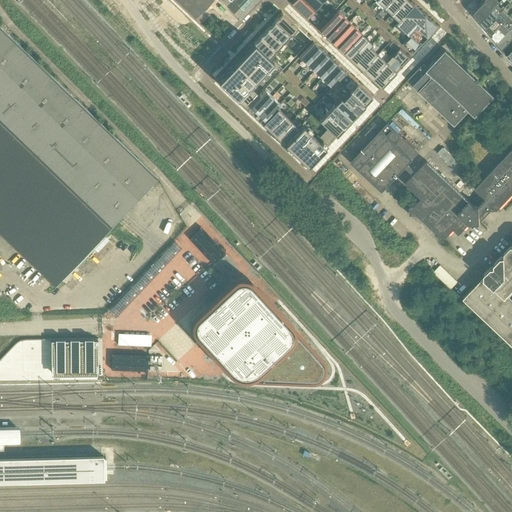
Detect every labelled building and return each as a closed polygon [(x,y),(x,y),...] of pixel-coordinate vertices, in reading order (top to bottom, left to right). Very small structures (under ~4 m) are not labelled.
[(176,0),(180,3),(179,3),(181,4),(184,8),(186,9),(189,12),(190,13),(191,13),(192,15),(193,16),(194,18),(195,16),(196,16),(196,15),(200,11),(201,10),(205,5),(206,6),(210,10),(211,10),(215,14),(215,15),(216,15),(220,19),(225,23),(225,24),(230,28),(229,28),(230,28),(231,28),(235,23),(235,24),(235,23),(239,19),(240,19),(240,18),(241,18),(257,0),(176,0)] [(304,0),(293,0),(291,3),(307,18),(314,10),(304,0)] [(319,0),(304,0),(314,10),(321,2),(319,0)] [(391,0),(385,7),(392,14),(404,0),(391,0)] [(410,0),(404,0),(392,14),(399,21),(397,24),(406,15),(415,5),(410,0)] [(500,0),(485,0),(472,14),(480,22),(496,5),(500,0)] [(406,15),(397,24),(410,36),(402,45),(412,55),(429,36),(438,26),(426,15),(415,5),(406,15)] [(501,9),(496,5),(480,22),(485,29),(504,8),(502,7),(501,9)] [(507,11),(504,8),(485,29),(490,34),(504,21),(501,18),(507,11)] [(282,12),(275,20),(290,35),(298,27),(282,12)] [(327,22),(320,30),(331,41),(337,34),(332,29),(343,17),(337,12),(327,22)] [(511,18),(509,15),(504,21),(490,34),(497,42),(511,25),(511,18)] [(337,34),(331,41),(337,46),(348,34),(343,29),(348,22),(343,17),(332,29),(337,34)] [(324,19),(317,27),(320,30),(327,22),(324,19)] [(275,20),(268,28),(283,43),(290,35),(275,20)] [(348,34),(337,46),(343,52),(360,33),(348,22),(343,29),(348,34)] [(511,25),(497,42),(502,48),(511,37),(511,25)] [(0,233),(54,286),(158,178),(0,26),(0,233)] [(268,28),(261,35),(276,50),(283,43),(268,28)] [(360,33),(343,52),(348,57),(365,38),(360,33)] [(261,35),(253,43),(269,58),(276,50),(261,35)] [(511,37),(502,48),(507,54),(511,49),(511,37)] [(365,38),(348,57),(354,62),(369,46),(371,44),(365,38)] [(313,42),(300,57),(307,64),(321,49),(313,42)] [(225,73),(218,81),(235,97),(242,89),(250,80),(257,73),(263,66),(270,59),(269,58),(253,43),(247,50),(240,57),(233,64),(225,73)] [(369,46),(354,62),(362,71),(377,55),(369,46)] [(386,63),(371,79),(381,88),(394,73),(389,67),(396,60),(402,65),(409,57),(400,48),(396,52),(386,63)] [(321,49),(307,64),(315,71),(329,56),(321,49)] [(421,92),(422,93),(427,98),(428,99),(433,103),(433,104),(434,105),(440,110),(441,111),(446,116),(447,117),(452,122),(453,123),(454,123),(453,123),(455,124),(456,123),(461,116),(461,117),(463,115),(468,109),(474,114),(475,115),(476,114),(476,113),(483,106),(485,104),(484,104),(492,96),(492,97),(493,95),(492,94),(492,95),(492,94),(491,93),(486,89),(485,88),(483,86),(482,85),(477,81),(476,79),(476,80),(462,67),(463,66),(461,65),(461,66),(457,61),(456,60),(455,60),(454,58),(453,57),(448,53),(447,52),(446,51),(445,52),(444,53),(444,52),(443,53),(444,53),(437,60),(436,61),(429,69),(429,68),(428,69),(423,63),(408,79),(413,84),(414,86),(414,85),(419,90),(421,92)] [(377,55),(362,71),(371,79),(386,63),(377,55)] [(329,56),(315,71),(322,78),(336,63),(329,56)] [(336,63),(322,78),(330,85),(336,79),(341,74),(344,70),(336,63)] [(341,74),(336,79),(340,82),(345,77),(341,74)] [(346,84),(350,89),(356,83),(352,78),(346,84)] [(357,83),(349,92),(364,106),(372,97),(357,83)] [(249,87),(237,99),(247,109),(250,106),(265,90),(259,96),(249,87)] [(265,90),(250,106),(257,113),(272,97),(265,90)] [(349,92),(342,99),(357,113),(364,106),(349,92)] [(272,97),(257,113),(265,120),(277,107),(280,104),(272,97)] [(340,97),(333,105),(350,121),(357,113),(342,99),(340,97)] [(333,105),(326,112),(343,128),(350,121),(333,105)] [(265,120),(262,123),(270,130),(285,114),(277,107),(265,120)] [(326,112),(319,120),(328,128),(336,136),(343,128),(326,112)] [(285,114),(270,130),(277,137),(292,121),(285,114)] [(292,121),(277,137),(285,144),(303,125),(302,125),(299,128),(292,121)] [(376,123),(370,129),(376,135),(382,129),(376,123)] [(497,209),(511,193),(511,148),(474,188),(485,198),(478,206),(474,206),(427,161),(425,161),(416,171),(413,169),(407,164),(418,153),(387,124),(382,129),(371,141),(351,162),(382,191),(396,176),(405,166),(410,172),(413,174),(406,182),(406,184),(421,198),(414,205),(410,205),(409,206),(409,214),(417,214),(440,236),(446,236),(453,229),(457,233),(459,233),(469,223),(479,223),(479,217),(486,210),(497,209)] [(303,125),(285,144),(292,151),(300,159),(308,166),(325,147),(321,143),(314,137),(310,132),(303,125)] [(328,128),(319,138),(327,145),(336,136),(328,128)] [(376,135),(370,129),(365,135),(371,141),(376,135)] [(437,153),(461,175),(468,167),(461,159),(458,162),(442,147),(437,153)] [(214,265),(217,262),(225,254),(208,235),(201,227),(192,235),(189,238),(214,265)] [(511,245),(510,246),(504,253),(504,256),(500,256),(494,263),(494,266),(491,267),(484,274),(484,276),(484,277),(472,290),(464,297),(464,298),(465,298),(485,318),(506,337),(506,338),(511,343),(511,245)] [(457,282),(440,265),(433,272),(450,289),(457,282)] [(230,370),(231,370),(232,372),(234,373),(236,374),(239,375),(241,376),(244,376),(246,376),(249,376),(251,376),(257,377),(259,377),(262,377),(273,377),(305,379),(310,379),(311,379),(313,379),(315,378),(316,378),(318,376),(319,375),(320,374),(321,372),(322,370),(322,367),(322,365),(322,364),(321,362),(319,360),(312,352),(299,338),(295,334),(290,328),(288,326),(287,325),(283,321),(276,313),(258,293),(254,289),(251,286),(250,285),(248,283),(246,282),(245,282),(243,282),(240,282),(239,282),(237,283),(234,285),(232,287),(214,303),(202,314),(198,318),(196,320),(195,323),(195,326),(195,329),(196,332),(198,334),(205,342),(216,354),(222,361),(227,366),(230,370)] [(119,332),(118,344),(151,345),(152,333),(119,332)] [(50,371),(49,371),(49,375),(96,376),(96,344),(92,344),(92,342),(82,342),(82,344),(78,344),(78,342),(68,342),(68,344),(63,344),(63,342),(53,342),(53,345),(50,345),(50,371)] [(148,355),(112,353),(111,369),(115,370),(147,371),(147,370),(148,359),(148,355)] [(0,449),(3,449),(3,443),(19,443),(19,435),(19,434),(19,427),(0,427),(0,449)] [(80,456),(0,458),(0,482),(103,480),(103,478),(105,477),(105,468),(105,458),(103,458),(103,455),(80,456)]
